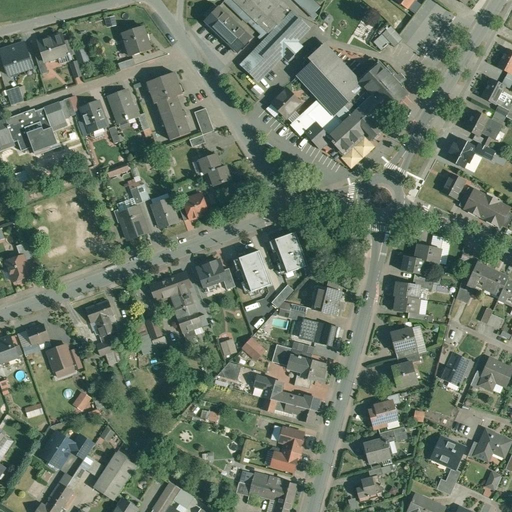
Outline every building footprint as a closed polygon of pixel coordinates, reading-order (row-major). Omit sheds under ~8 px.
[(226,0),(219,7),(219,8),(225,1),(240,16),(241,15),(262,35),(259,38),(264,42),(287,18),(283,14),(288,8),(280,0),(226,0)] [(320,7),(313,0),(295,0),(315,19),(318,16),(315,13),(320,7)] [(414,0),(395,0),(396,0),(408,9),(414,0)] [(215,4),(204,15),(208,19),(219,8),(215,4)] [(219,8),(219,7),(219,8),(208,19),(206,21),(206,22),(207,21),(214,28),(213,28),(231,46),(232,45),(239,52),(238,52),(239,53),(252,39),(219,8)] [(264,42),(259,47),(276,63),(284,55),(290,60),(302,47),(296,42),(309,28),(288,8),(283,14),(287,18),(264,42)] [(114,16),(105,19),(107,28),(116,26),(114,16)] [(369,45),(377,29),(361,22),(354,37),(369,45)] [(404,39),(391,26),(383,34),(391,43),(395,47),(404,39)] [(144,27),(123,34),(130,57),(152,50),(148,41),(146,36),(147,36),(144,27)] [(63,34),(39,41),(42,52),(45,62),(46,62),(59,58),(59,55),(68,52),(69,55),(69,54),(70,55),(71,55),(70,54),(69,54),(63,34)] [(383,34),(374,42),(382,51),(391,43),(383,34)] [(25,44),(15,47),(16,48),(1,52),(9,75),(24,70),(24,68),(32,65),(25,44)] [(352,76),(323,45),(314,54),(311,52),(306,56),(308,59),(304,63),(307,67),(299,75),(323,100),(326,104),(311,117),(316,122),(305,132),(316,144),(318,143),(322,147),(325,144),(327,146),(329,144),(331,145),(333,143),(335,145),(335,144),(343,153),(352,146),(352,145),(365,133),(371,139),(372,139),(380,133),(380,131),(374,125),(407,95),(399,86),(404,81),(399,76),(401,74),(398,76),(393,70),(394,69),(393,68),(392,69),(389,66),(384,70),(380,65),(361,82),(361,81),(358,83),(352,76)] [(259,47),(242,65),(259,81),(276,63),(259,47)] [(511,51),(507,49),(498,68),(508,73),(511,75),(511,74),(511,73),(511,51)] [(42,52),(36,55),(40,69),(47,66),(46,62),(45,62),(42,52)] [(134,59),(119,64),(121,71),(136,66),(134,59)] [(371,59),(352,76),(358,83),(361,81),(361,82),(380,65),(374,59),(371,59)] [(82,76),(78,62),(71,64),(76,78),(82,76)] [(47,66),(40,69),(42,75),(49,72),(47,66)] [(175,73),(147,83),(155,105),(157,104),(160,111),(161,110),(168,129),(166,129),(171,141),(191,134),(185,118),(188,117),(186,111),(183,112),(178,97),(183,95),(175,73)] [(511,101),(501,96),(503,92),(505,87),(506,86),(492,79),(482,98),(496,105),(496,104),(499,106),(499,105),(510,111),(507,117),(511,119),(511,101)] [(19,87),(7,91),(12,107),(24,103),(19,87)] [(287,89),(272,104),(287,118),(301,104),(287,89)] [(128,91),(109,97),(118,124),(119,123),(127,120),(139,116),(136,107),(134,108),(128,91)] [(511,96),(503,92),(501,96),(511,101),(511,96)] [(64,101),(70,118),(76,116),(69,99),(64,101)] [(323,100),(308,114),(311,117),(326,104),(323,100)] [(70,118),(64,101),(59,102),(62,110),(65,119),(70,118)] [(99,101),(80,108),(90,135),(90,134),(90,133),(99,130),(99,131),(109,128),(99,101)] [(9,128),(0,131),(0,151),(15,146),(14,143),(18,142),(22,152),(32,148),(35,154),(50,148),(50,147),(57,144),(52,129),(67,123),(65,119),(62,110),(57,112),(54,105),(36,112),(36,113),(32,114),(31,111),(6,120),(9,128)] [(510,111),(499,105),(499,106),(496,111),(507,117),(510,111)] [(213,131),(206,109),(195,113),(203,135),(213,131)] [(503,126),(475,111),(465,130),(476,135),(479,137),(479,136),(481,134),(486,137),(492,139),(495,141),(503,126)] [(150,129),(145,114),(139,116),(144,131),(150,129)] [(311,117),(301,127),(305,132),(316,122),(311,117)] [(115,128),(109,130),(115,145),(121,142),(115,128)] [(485,139),(479,136),(479,137),(476,135),(473,140),(482,144),(485,139)] [(203,136),(191,140),(193,147),(206,143),(203,136)] [(492,139),(486,137),(485,139),(482,144),(488,147),(492,139)] [(482,144),(473,140),(470,145),(479,149),(482,144)] [(472,149),(459,142),(450,161),(463,168),(472,149)] [(488,147),(482,144),(479,149),(478,152),(483,155),(488,147)] [(217,154),(200,160),(200,161),(205,174),(226,167),(226,166),(222,168),(217,154)] [(172,158),(164,161),(166,168),(175,166),(172,158)] [(200,160),(194,163),(199,177),(205,175),(205,174),(200,161),(200,160)] [(126,164),(107,171),(109,177),(129,171),(126,164)] [(226,167),(205,174),(205,175),(210,173),(215,187),(232,180),(226,167)] [(466,181),(452,174),(442,192),(456,200),(466,181)] [(151,200),(145,185),(137,188),(143,203),(151,200)] [(137,188),(130,190),(136,205),(143,203),(137,188)] [(486,197),(475,191),(474,191),(469,188),(459,206),(466,209),(501,227),(501,226),(509,212),(510,209),(498,203),(499,202),(487,196),(486,197)] [(203,197),(195,200),(194,197),(183,201),(190,219),(190,220),(209,213),(203,197)] [(170,200),(153,206),(161,228),(178,222),(170,200)] [(185,205),(179,207),(185,222),(190,219),(185,205)] [(138,208),(122,213),(125,222),(122,223),(129,240),(147,233),(138,208)] [(511,213),(509,212),(501,226),(507,229),(511,218),(511,213)] [(296,233),(273,241),(285,275),(308,267),(296,233)] [(27,243),(17,246),(21,257),(23,256),(25,261),(33,258),(27,243)] [(442,249),(418,245),(416,259),(428,262),(439,264),(442,249)] [(259,251),(236,260),(249,294),(272,285),(259,251)] [(470,257),(463,254),(459,267),(466,270),(470,257)] [(21,257),(6,262),(13,282),(14,282),(17,283),(21,282),(23,279),(30,276),(25,261),(23,256),(21,257)] [(416,259),(405,257),(402,271),(415,274),(425,276),(425,275),(428,262),(416,259)] [(220,261),(198,269),(204,287),(205,287),(205,286),(213,283),(213,284),(224,280),(227,279),(224,271),(220,261)] [(493,271),(477,264),(468,285),(476,288),(477,285),(485,289),(493,271)] [(236,287),(229,269),(224,271),(227,279),(224,280),(227,290),(236,287)] [(508,278),(493,271),(485,289),(494,292),(495,290),(502,293),(507,282),(508,278)] [(186,272),(175,277),(186,307),(194,304),(191,295),(190,296),(187,288),(192,287),(186,272)] [(435,277),(425,275),(425,276),(415,274),(414,280),(434,284),(435,277)] [(175,277),(152,285),(152,287),(151,289),(154,296),(156,297),(157,299),(167,296),(170,297),(175,311),(178,310),(180,315),(177,316),(178,320),(190,316),(186,307),(175,277)] [(434,284),(414,280),(413,285),(420,287),(420,288),(432,290),(434,284)] [(511,284),(507,282),(502,293),(500,297),(506,300),(505,302),(511,305),(511,284)] [(413,285),(397,283),(395,296),(397,297),(418,300),(419,294),(420,288),(420,287),(413,285)] [(287,285),(271,303),(277,308),(293,291),(287,285)] [(342,292),(319,286),(314,310),(336,315),(342,292)] [(473,294),(460,288),(457,299),(468,304),(473,294)] [(418,300),(397,297),(395,311),(411,314),(418,315),(418,314),(420,300),(418,300)] [(109,301),(98,305),(103,319),(109,317),(114,315),(109,301)] [(199,317),(194,304),(186,307),(190,316),(195,329),(203,327),(199,317)] [(308,308),(293,304),(291,311),(307,315),(308,308)] [(98,305),(87,309),(91,323),(96,322),(103,319),(98,305)] [(493,311),(487,308),(482,321),(487,324),(492,314),(493,311)] [(307,315),(291,311),(289,318),(305,322),(307,315)] [(429,315),(418,314),(418,315),(411,314),(410,319),(428,322),(429,315)] [(503,319),(492,314),(487,324),(498,329),(503,319)] [(208,324),(205,315),(199,317),(203,327),(208,324)] [(190,316),(178,320),(183,333),(184,333),(195,329),(190,316)] [(112,325),(109,317),(103,319),(106,327),(112,325)] [(106,327),(103,319),(96,322),(99,329),(106,327)] [(156,319),(148,322),(153,338),(161,335),(156,319)] [(319,324),(308,321),(305,333),(316,336),(317,332),(319,324)] [(145,322),(133,326),(137,337),(148,333),(145,322)] [(112,325),(106,327),(109,335),(116,332),(114,324),(112,325)] [(339,329),(319,324),(317,332),(323,334),(320,343),(335,346),(339,329)] [(44,325),(28,331),(33,345),(39,343),(39,345),(49,341),(50,341),(44,325)] [(99,329),(97,330),(100,338),(109,335),(106,327),(99,329)] [(412,328),(391,334),(396,353),(417,347),(412,328)] [(195,329),(184,333),(187,343),(198,339),(195,329)] [(149,334),(137,338),(143,356),(155,352),(149,334)] [(165,336),(152,341),(155,347),(167,343),(165,336)] [(12,337),(0,340),(0,363),(19,357),(12,337)] [(266,351),(252,338),(243,348),(257,361),(266,351)] [(232,340),(221,344),(225,356),(236,353),(232,340)] [(67,345),(53,350),(50,341),(49,341),(53,350),(48,352),(55,372),(65,368),(68,370),(74,367),(75,367),(70,353),(67,345)] [(456,347),(444,341),(440,357),(450,361),(453,353),(456,347)] [(111,366),(127,360),(121,344),(102,351),(104,356),(107,355),(111,366)] [(292,349),(277,345),(273,362),(288,366),(291,355),(292,349)] [(417,347),(396,353),(398,360),(419,354),(417,347)] [(312,354),(292,349),(291,355),(311,360),(312,354)] [(76,350),(70,353),(75,367),(74,367),(75,370),(82,367),(76,350)] [(453,353),(450,361),(442,379),(449,382),(450,380),(461,385),(467,372),(469,373),(474,362),(453,353)] [(419,354),(398,360),(400,366),(413,363),(413,364),(421,361),(419,354)] [(311,360),(291,355),(288,366),(303,370),(301,377),(301,378),(311,381),(324,384),(329,366),(311,360)] [(511,372),(511,368),(489,358),(481,375),(484,377),(480,386),(492,390),(495,382),(506,386),(511,372)] [(242,366),(229,363),(218,376),(238,381),(242,366)] [(400,366),(393,368),(393,369),(394,369),(396,376),(395,376),(398,388),(418,383),(413,364),(413,363),(400,366)] [(481,375),(476,373),(471,386),(478,389),(480,386),(484,377),(481,375)] [(311,381),(301,378),(301,377),(297,376),(295,386),(310,390),(311,381)] [(321,400),(306,396),(305,400),(280,393),(283,383),(258,377),(255,386),(266,389),(263,398),(265,398),(266,398),(278,401),(318,412),(321,400)] [(83,393),(75,405),(82,410),(91,399),(83,393)] [(399,394),(383,398),(385,404),(393,402),(394,405),(401,403),(399,394)] [(278,401),(266,398),(265,398),(262,410),(274,413),(275,410),(278,401)] [(318,412),(278,401),(275,410),(293,415),(294,413),(301,415),(299,420),(314,424),(318,412)] [(382,409),(370,412),(375,429),(387,426),(386,422),(395,420),(393,412),(395,411),(394,405),(393,402),(385,404),(381,405),(382,409)] [(28,419),(46,414),(43,404),(25,409),(28,419)] [(424,413),(415,412),(414,421),(423,422),(424,413)] [(211,413),(210,421),(218,421),(219,414),(211,413)] [(304,433),(282,427),(280,435),(282,435),(280,442),(285,444),(300,448),(301,447),(304,433)] [(405,427),(393,430),(395,437),(407,434),(405,427)] [(115,433),(107,428),(101,437),(109,442),(115,433)] [(393,430),(380,434),(382,440),(386,439),(387,443),(396,441),(397,442),(408,439),(407,434),(395,437),(393,430)] [(480,444),(475,456),(489,462),(489,461),(487,460),(491,451),(504,457),(511,441),(486,430),(480,444)] [(75,444),(57,432),(43,453),(44,457),(60,468),(72,451),(76,444),(75,444)] [(95,445),(81,435),(75,444),(76,444),(72,451),(85,459),(72,479),(95,445)] [(465,448),(441,437),(431,459),(440,463),(441,460),(455,467),(454,469),(455,470),(465,448)] [(382,440),(371,443),(371,444),(366,446),(366,445),(364,445),(370,464),(384,460),(383,458),(391,455),(387,443),(386,439),(382,440)] [(474,442),(468,456),(474,459),(475,456),(480,444),(474,442)] [(300,448),(285,444),(284,449),(301,454),(303,448),(301,447),(300,448)] [(301,454),(284,449),(283,450),(282,455),(297,460),(299,460),(301,454)] [(117,453),(95,488),(115,501),(137,467),(117,453)] [(297,460),(282,455),(275,453),(272,466),(294,472),(297,460)] [(104,467),(95,461),(90,467),(83,463),(72,479),(78,483),(87,470),(98,477),(104,467)] [(243,469),(233,465),(229,476),(239,480),(243,469)] [(381,468),(369,472),(371,478),(378,476),(379,476),(383,475),(381,468)] [(454,469),(449,480),(456,483),(461,472),(455,470),(454,469)] [(500,477),(493,473),(487,486),(494,489),(500,477)] [(68,476),(64,477),(60,483),(67,487),(72,479),(68,476)] [(368,479),(362,481),(364,487),(357,489),(361,501),(370,499),(370,496),(384,492),(381,482),(380,483),(379,476),(378,476),(371,478),(368,478),(368,479)] [(283,481),(278,480),(278,479),(270,477),(269,481),(266,480),(266,481),(254,477),(252,485),(295,497),(298,485),(283,481)] [(67,487),(50,511),(59,511),(62,508),(64,508),(74,492),(73,491),(78,483),(72,479),(67,487)] [(449,480),(447,485),(440,482),(437,489),(451,495),(456,483),(449,480)] [(252,485),(240,482),(237,493),(249,497),(248,503),(256,505),(258,496),(249,494),(252,485)] [(46,507),(42,504),(36,511),(50,511),(67,487),(60,483),(49,499),(50,500),(46,507)] [(156,511),(163,511),(179,489),(170,483),(152,509),(154,510),(156,511)] [(290,511),(295,497),(252,485),(249,494),(258,496),(269,499),(270,498),(278,500),(274,511),(290,511)] [(174,499),(187,508),(194,498),(181,489),(174,499)] [(444,511),(446,508),(415,495),(408,511),(409,511),(444,511)] [(350,500),(353,510),(361,508),(359,498),(350,500)] [(126,503),(123,500),(114,511),(135,511),(137,510),(134,507),(133,505),(128,502),(126,503)]
